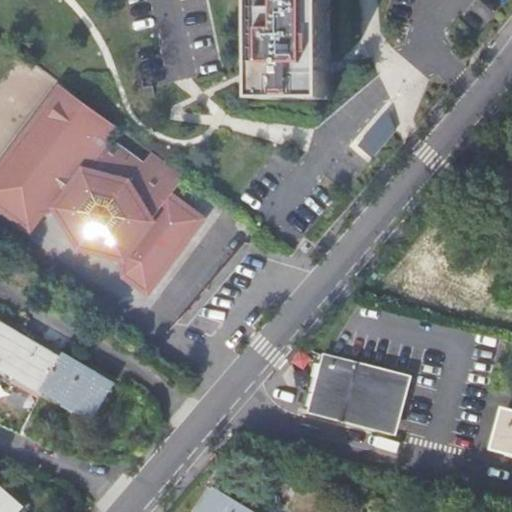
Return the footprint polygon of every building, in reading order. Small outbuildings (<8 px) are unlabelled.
[(261,0),(261,98),(288,98),(288,113),(303,113),(304,98),(331,98),(330,0),(261,0)] [(102,244),(99,252),(125,260),(127,277),(142,288),(157,268),(162,271),(185,241),(180,238),(194,219),(169,200),(180,184),(147,160),(144,165),(112,141),(116,136),(65,98),(46,122),(41,119),(0,172),(0,173),(5,177),(0,184),(0,197),(15,208),(11,214),(30,228),(41,213),(62,211),(74,233),(83,230),(102,244)] [(44,393),(92,421),(113,383),(65,356),(63,360),(0,324),(0,370),(43,395),(44,393)] [(326,359),(313,412),(391,432),(404,379),(326,359)] [(511,411),(507,410),(495,452),(511,456),(511,411)] [(0,487),(0,511),(22,511),(25,509),(0,487)] [(253,511),(214,488),(198,511),(253,511)]
